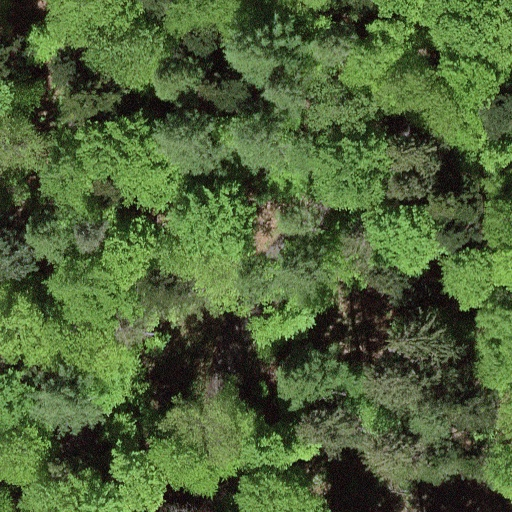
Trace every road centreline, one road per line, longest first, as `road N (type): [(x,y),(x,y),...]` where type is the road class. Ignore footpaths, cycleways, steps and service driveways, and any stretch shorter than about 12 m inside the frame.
road 1 (track): [(489,0),(470,41),(260,308),(231,511)]
road 2 (track): [(50,511),(92,212),(101,0)]
